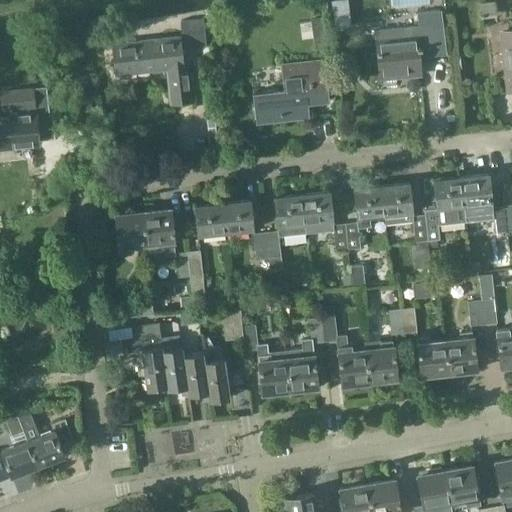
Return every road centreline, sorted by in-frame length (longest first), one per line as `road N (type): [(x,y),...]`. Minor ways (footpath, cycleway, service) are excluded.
road 1 (residential): [(101,487),(89,195),(109,186),(511,139)]
road 2 (residential): [(244,467),(511,420)]
road 3 (residential): [(101,487),(244,467)]
